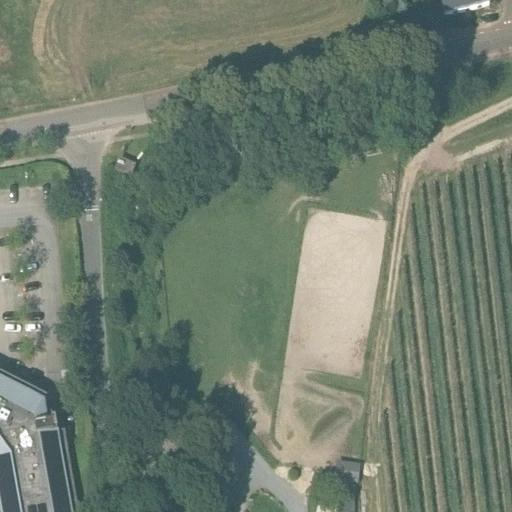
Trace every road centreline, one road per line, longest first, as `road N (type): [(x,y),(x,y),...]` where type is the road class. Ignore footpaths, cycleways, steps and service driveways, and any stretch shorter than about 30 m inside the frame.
road 1 (tertiary): [(82,119),(511,35)]
road 2 (unclassified): [(120,511),(98,371),(82,119)]
